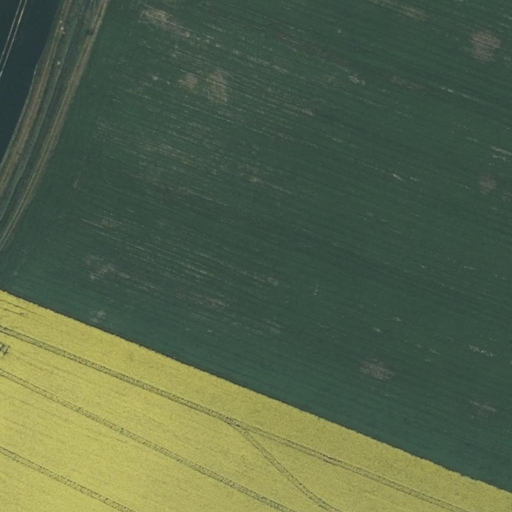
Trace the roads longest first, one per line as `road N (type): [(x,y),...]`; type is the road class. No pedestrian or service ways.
road 1 (track): [(511,126),(160,0)]
road 2 (track): [(105,0),(0,254)]
